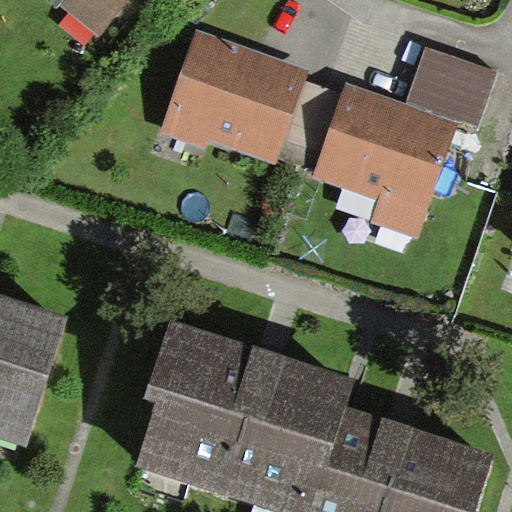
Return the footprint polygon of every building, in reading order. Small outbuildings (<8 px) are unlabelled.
[(115,0),(62,0),(54,11),(87,36),(115,0)] [(285,169),(313,86),(187,43),(152,145),(187,158),(195,137),(285,169)] [(313,86),(289,169),(372,198),(366,216),(409,232),(450,115),(470,122),(488,71),(431,52),(408,119),(313,86)] [(0,286),(0,443),(8,446),(54,303),(0,286)] [(193,330),(148,467),(285,511),(305,511),(349,381),(193,330)] [(346,395),(308,511),(466,511),(489,441),(346,395)]
